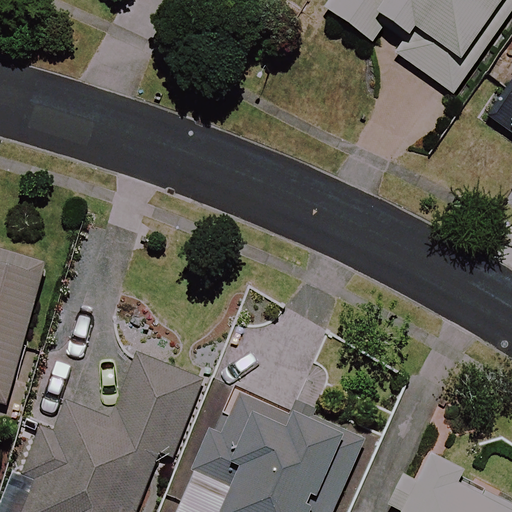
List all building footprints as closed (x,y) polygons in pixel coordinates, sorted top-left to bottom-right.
[(482,28),(501,0),(332,0),(323,14),(369,47),(384,27),(405,42),(395,57),(451,96),(493,35),(482,28)] [(511,84),(489,116),(511,132),(511,84)] [(40,273),(0,262),(0,405),(5,407),(40,273)] [(199,383),(135,357),(109,423),(48,399),(18,474),(33,480),(20,511),(133,511),(157,455),(168,460),(199,383)] [(283,424),(226,398),(174,511),(331,511),(362,444),(289,412),(283,424)] [(458,475),(423,459),(397,511),(509,511),(453,485),(458,475)]
